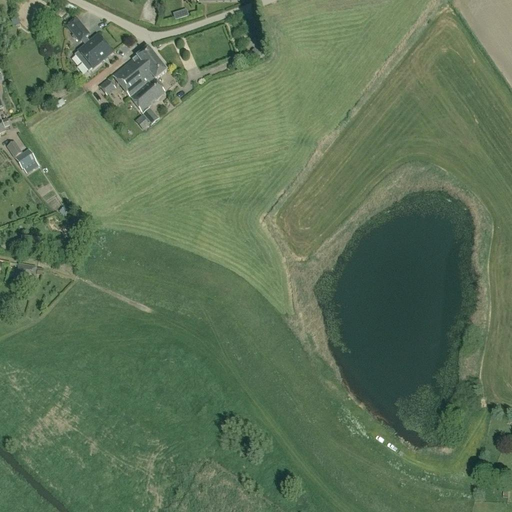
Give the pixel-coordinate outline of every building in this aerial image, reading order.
[(65,12),(74,16),(76,11),(67,7),(65,12)] [(53,16),(61,20),(64,13),(56,9),(53,16)] [(185,11),(173,15),(175,20),(187,16),(185,11)] [(17,17),(10,21),(13,27),(20,23),(17,17)] [(67,28),(79,43),(81,42),(85,46),(89,43),(85,38),(89,35),(76,20),(67,28)] [(74,56),(88,73),(92,70),(112,54),(97,36),(89,43),(85,46),(78,52),(78,53),(74,56)] [(149,74),(160,64),(147,48),(112,77),(129,98),(145,86),(139,79),(139,77),(147,71),(149,74)] [(259,59),(262,54),(256,51),(253,56),(259,59)] [(141,113),(165,93),(155,81),(166,71),(160,64),(149,74),(147,71),(139,77),(139,79),(145,86),(129,98),(141,113)] [(107,98),(116,90),(108,80),(99,88),(107,98)] [(59,101),(62,106),(70,102),(68,97),(59,101)] [(159,120),(149,109),(142,116),(144,118),(140,121),(143,124),(146,121),(152,127),(159,120)] [(0,135),(5,134),(3,129),(9,127),(7,120),(0,123),(0,122),(0,135)] [(21,154),(13,143),(6,148),(13,159),(21,154)] [(34,161),(28,152),(15,160),(21,169),(22,169),(34,161)] [(26,175),(38,168),(34,161),(22,169),(26,175)] [(41,249),(42,239),(21,238),(20,247),(41,249)] [(0,265),(0,270),(7,273),(9,269),(0,265)] [(16,278),(33,281),(35,268),(18,265),(16,278)]
